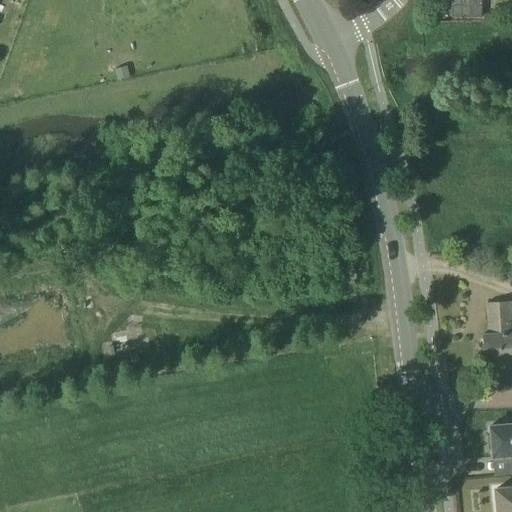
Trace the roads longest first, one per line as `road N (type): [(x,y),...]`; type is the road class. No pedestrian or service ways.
road 1 (tertiary): [(331,47),(380,179),(409,404)]
road 2 (track): [(400,315),(199,317),(122,307)]
